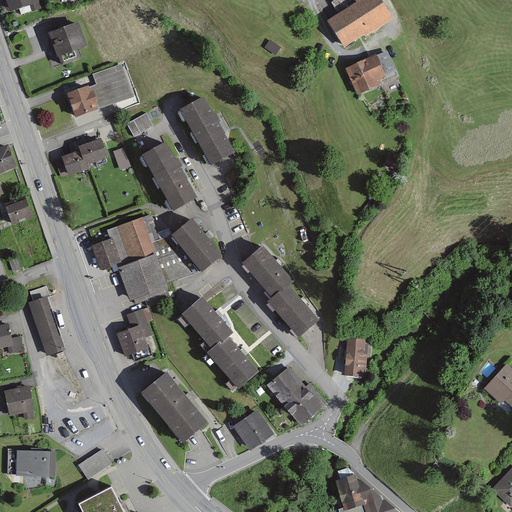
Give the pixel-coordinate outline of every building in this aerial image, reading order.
[(1,0),(5,11),(16,7),(18,15),(39,8),(35,0),(1,0)] [(354,0),(357,4),(328,22),(345,49),(392,20),(380,0),(354,0)] [(78,21),(40,34),(53,69),(77,61),(73,50),(87,45),(78,21)] [(279,46),(266,40),(260,51),(275,57),(279,46)] [(398,46),(340,71),(352,100),(396,82),(391,70),(406,64),(398,46)] [(95,110),(75,117),(80,128),(137,105),(121,66),(84,79),(87,86),(95,110)] [(87,86),(59,95),(67,120),(75,117),(95,110),(87,86)] [(198,98),(171,113),(200,167),(228,153),(198,98)] [(152,126),(144,113),(124,125),(131,138),(152,126)] [(71,153),(50,160),(56,179),(84,169),(82,163),(101,157),(94,139),(69,147),(71,153)] [(197,195),(164,143),(136,161),(168,213),(197,195)] [(8,146),(0,148),(0,170),(14,166),(8,146)] [(124,148),(111,152),(117,171),(129,167),(124,148)] [(22,196),(0,203),(0,214),(4,226),(30,217),(22,196)] [(101,231),(104,239),(108,238),(117,261),(122,264),(113,268),(125,301),(133,299),(135,304),(149,298),(152,306),(171,299),(166,285),(198,273),(165,241),(162,239),(159,240),(151,215),(101,231)] [(223,252),(188,218),(165,241),(201,275),(223,252)] [(104,239),(86,247),(95,270),(117,261),(108,238),(104,239)] [(263,247),(242,264),(273,299),(288,285),(293,281),(263,247)] [(299,339),(304,335),(320,321),(293,291),(288,285),(273,299),(268,303),(299,339)] [(66,346),(47,295),(25,303),(44,354),(66,346)] [(234,333),(202,298),(182,316),(213,351),(229,338),(234,333)] [(150,308),(126,317),(130,330),(113,336),(122,359),(147,349),(144,341),(153,338),(148,325),(156,323),(150,308)] [(7,323),(0,324),(0,348),(3,347),(5,356),(24,352),(22,337),(10,340),(7,323)] [(208,356),(239,390),(259,372),(229,338),(213,351),(208,356)] [(365,342),(342,339),(338,375),(360,378),(365,342)] [(289,364),(262,384),(295,428),(328,403),(310,379),(304,384),(289,364)] [(166,366),(135,389),(177,444),(208,420),(166,366)] [(511,375),(510,377),(497,367),(478,390),(491,401),(495,396),(505,404),(509,399),(511,402),(511,375)] [(27,385),(0,389),(0,396),(4,417),(20,414),(21,420),(33,417),(27,385)] [(255,411),(228,428),(242,452),(270,435),(255,411)] [(112,464),(103,450),(79,465),(88,480),(112,464)] [(53,454),(11,451),(10,477),(27,478),(27,488),(51,489),(53,454)] [(511,468),(508,465),(482,491),(500,510),(507,504),(511,509),(511,468)] [(354,473),(332,478),(339,506),(360,501),(363,511),(399,511),(367,488),(358,490),(354,473)] [(124,511),(111,488),(79,504),(83,511),(124,511)] [(339,506),(333,509),(333,511),(363,511),(360,501),(339,506)]
